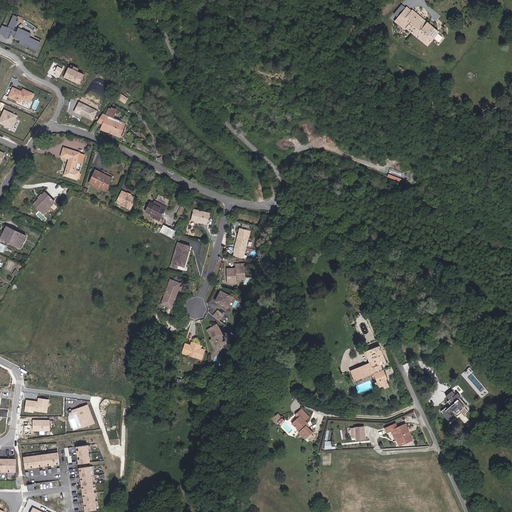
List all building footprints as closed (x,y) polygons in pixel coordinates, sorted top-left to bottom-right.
[(438,32),(414,11),(402,25),(426,45),(438,32)] [(7,27),(2,24),(0,27),(0,32),(3,34),(2,37),(7,39),(10,32),(16,35),(16,38),(19,40),(18,42),(36,50),(40,41),(30,37),(30,33),(19,28),(17,33),(13,31),(20,15),(13,12),(7,27)] [(85,75),(69,67),(64,76),(80,84),(85,75)] [(21,91),(12,86),(7,98),(20,104),(21,100),(30,104),(35,93),(23,87),(21,91)] [(97,111),(79,102),(74,112),(92,121),(97,111)] [(121,123),(117,133),(119,134),(124,120),(113,116),(116,107),(109,105),(106,113),(103,113),(114,122),(121,123)] [(18,115),(5,109),(0,119),(0,123),(12,129),(18,115)] [(114,122),(103,113),(97,122),(101,123),(103,118),(114,122)] [(108,130),(114,122),(103,118),(101,123),(100,127),(108,130)] [(121,123),(114,122),(108,130),(117,133),(121,123)] [(68,157),(65,168),(67,169),(66,175),(75,177),(77,169),(74,168),(76,159),(80,160),(83,152),(62,145),(60,154),(68,157)] [(99,172),(100,170),(95,167),(88,179),(104,189),(111,177),(106,174),(105,176),(99,172)] [(122,188),(116,200),(131,206),(136,194),(132,192),(132,193),(125,191),(126,190),(122,188)] [(33,203),(41,210),(51,200),(44,192),(33,203)] [(165,203),(154,198),(153,201),(149,199),(144,209),(159,216),(165,203)] [(209,208),(193,204),(190,215),(206,219),(209,208)] [(249,224),(240,222),(234,247),(242,249),(243,249),(249,224)] [(0,232),(0,237),(2,239),(3,236),(16,243),(19,236),(22,237),(24,234),(5,224),(0,232)] [(176,230),(163,224),(159,232),(172,238),(176,230)] [(17,247),(22,237),(19,236),(16,243),(3,236),(2,239),(17,247)] [(192,242),(179,239),(174,259),(180,261),(186,262),(188,252),(190,251),(191,246),(192,242)] [(228,264),(229,278),(238,277),(237,272),(246,272),(245,258),(242,258),(243,263),(237,263),(237,265),(235,265),(234,264),(228,264)] [(163,305),(176,309),(184,282),(171,278),(163,305)] [(222,287),(216,297),(226,303),(232,293),(222,287)] [(218,319),(210,325),(216,333),(213,335),(220,344),(229,337),(224,331),(226,329),(218,319)] [(204,340),(195,338),(194,341),(188,340),(186,349),(206,354),(208,344),(204,343),(204,340)] [(370,363),(372,367),(374,374),(377,382),(375,383),(377,388),(381,387),(383,386),(385,389),(390,387),(381,364),(387,362),(380,345),(366,351),(370,363)] [(361,367),(365,377),(374,374),(372,367),(367,369),(365,365),(361,367)] [(365,377),(361,367),(351,371),(355,381),(365,377)] [(453,394),(452,395),(449,391),(444,396),(447,399),(445,401),(449,406),(450,405),(450,406),(447,409),(446,408),(445,409),(444,408),(440,412),(443,415),(442,416),(445,420),(446,419),(447,420),(449,419),(450,419),(451,419),(451,420),(453,418),(454,419),(455,418),(452,415),(454,413),(455,415),(459,412),(461,415),(465,411),(461,405),(462,404),(453,394)] [(33,399),(24,399),(23,410),(31,411),(31,409),(44,410),(45,399),(37,398),(36,403),(33,402),(33,399)] [(86,404),(71,409),(72,414),(76,412),(80,426),(92,422),(86,404)] [(301,407),(297,411),(299,414),(292,421),(300,429),(299,430),(306,437),(313,431),(307,424),(308,422),(305,419),(309,415),(301,407)] [(47,419),(31,419),(32,429),(47,429),(47,419)] [(405,430),(408,428),(406,423),(397,427),(396,422),(385,426),(387,431),(392,429),(398,443),(403,441),(404,444),(409,442),(405,430)] [(356,427),(357,439),(366,439),(365,426),(356,427)] [(405,430),(409,442),(413,440),(408,428),(405,430)] [(86,444),(74,446),(76,462),(88,460),(86,444)] [(55,452),(22,457),(24,468),(57,463),(55,452)] [(13,459),(0,459),(0,472),(13,472),(13,459)] [(89,465),(78,467),(84,510),(95,508),(89,465)]
